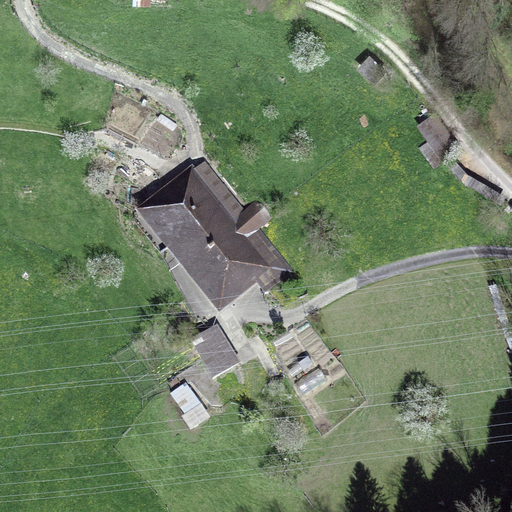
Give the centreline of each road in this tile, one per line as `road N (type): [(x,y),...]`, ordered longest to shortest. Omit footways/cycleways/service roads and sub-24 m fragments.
road 1 (track): [(0,123),(107,143),(169,166),(187,160),(195,144),(181,110),(48,42),(22,0)]
road 2 (track): [(511,182),(384,43),(299,0)]
road 3 (track): [(244,306),(262,320),(430,258),(511,251)]
